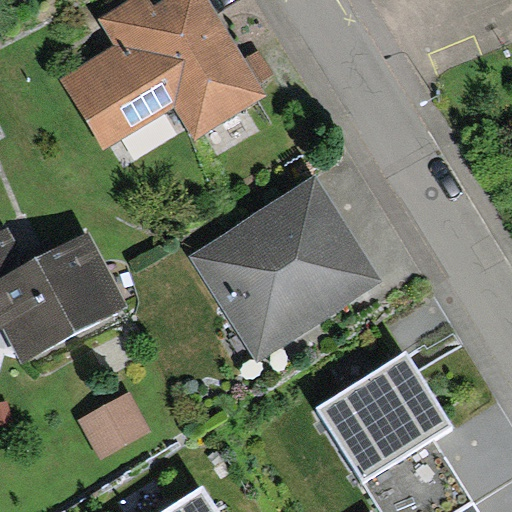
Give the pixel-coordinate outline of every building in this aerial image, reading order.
[(116,51),(60,83),(104,156),(177,114),(194,144),(267,102),(205,0),(175,0),(157,11),(149,0),(140,0),(101,27),(116,51)] [(316,183),(188,258),(256,364),(383,289),(316,183)] [(22,361),(128,309),(91,239),(31,269),(13,231),(0,238),(0,329),(5,327),(22,361)] [(312,415),(372,511),(456,511),(466,506),(431,450),(452,437),(403,359),(312,415)] [(129,403),(85,426),(100,456),(144,434),(129,403)] [(173,511),(213,511),(202,494),(173,511)]
